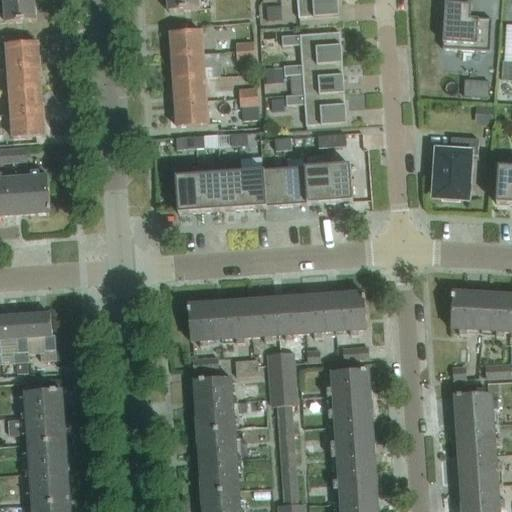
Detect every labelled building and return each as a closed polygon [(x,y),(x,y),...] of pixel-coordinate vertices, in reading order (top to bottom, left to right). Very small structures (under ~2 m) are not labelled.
[(8,24),(38,22),(36,0),(6,0),(7,16),(0,16),(0,24),(8,24)] [(201,11),(211,11),(211,3),(200,3),(200,0),(169,0),(170,14),(201,12),(201,11)] [(338,0),(280,0),(280,1),(291,0),(298,0),(300,20),(340,18),(338,0)] [(491,54),(493,23),(472,21),(472,7),(446,5),(444,51),(491,54)] [(173,51),(173,59),(204,57),(203,33),(172,35),(173,49),(172,49),(172,51),(173,51)] [(302,48),(303,67),(303,68),(343,65),(341,35),(283,39),(284,49),(302,48)] [(9,46),(10,69),(46,67),(45,60),(46,60),(46,58),(45,58),(44,44),(9,46)] [(237,46),(238,54),(255,53),(255,45),(237,46)] [(238,54),(238,62),(256,61),(255,53),(238,54)] [(206,80),(204,57),(173,59),(174,67),(173,67),(173,70),(174,70),(175,82),(206,80)] [(305,98),(345,95),(343,65),(303,68),(303,67),(285,69),(286,79),(304,78),(305,97),(305,98)] [(46,67),(10,69),(12,93),(47,90),(46,78),(47,78),(47,76),(46,76),(46,67)] [(283,71),(267,72),(268,84),(284,83),(283,71)] [(208,103),(206,80),(175,82),(176,96),(175,96),(175,97),(176,97),(176,105),(208,103)] [(466,82),(465,99),(489,100),(490,83),(466,82)] [(47,90),(12,93),(13,116),(49,114),(48,106),(49,106),(49,104),(48,104),(47,90)] [(241,93),(241,101),(259,100),(259,91),(241,93)] [(305,98),(305,97),(287,98),(288,109),(306,108),(307,129),(348,126),(345,95),(305,98)] [(241,101),(242,109),(260,108),(259,100),(241,101)] [(285,101),(273,102),(274,113),(285,113),(285,101)] [(208,103),(176,105),(177,114),(176,114),(176,116),(177,116),(178,129),(209,127),(208,103)] [(482,110),(481,125),(492,125),(493,111),(482,110)] [(49,114),(13,116),(15,140),(50,137),(49,124),(50,124),(50,122),(49,122),(49,114)] [(248,137),(240,137),(241,149),(248,148),(248,137)] [(335,138),(327,139),(327,151),(335,150),(335,138)] [(206,151),(205,139),(197,140),(198,152),(206,151)] [(319,139),(320,151),(327,151),(327,139),(319,139)] [(190,152),(198,152),(197,140),(189,140),(190,152)] [(292,141),(284,142),(284,154),(292,153),(292,141)] [(480,142),(451,141),(450,154),(439,153),(436,199),(444,200),(444,203),(460,204),(460,201),(468,201),(471,157),(478,158),(480,142)] [(27,151),(16,152),(17,164),(28,164),(27,151)] [(16,152),(6,152),(7,165),(17,164),(16,152)] [(351,167),(329,168),(331,205),(354,204),(351,167)] [(329,168),(307,170),(310,207),(331,205),(329,168)] [(511,206),(511,169),(499,169),(497,206),(511,206)] [(288,208),(310,207),(307,170),(286,171),(288,208)] [(267,210),(288,208),(286,171),(264,173),(267,210)] [(264,173),(243,174),(245,211),(267,210),(264,173)] [(221,176),(224,213),(245,211),(243,174),(221,176)] [(49,178),(37,179),(4,181),(4,177),(0,176),(0,219),(3,219),(3,218),(38,216),(48,216),(48,215),(52,215),(52,211),(53,210),(52,207),(51,207),(49,178)] [(202,214),(224,213),(221,176),(200,177),(202,214)] [(180,216),(202,214),(200,177),(177,179),(180,216)] [(469,335),(469,331),(483,332),(485,296),(466,295),(466,294),(457,293),(457,295),(454,294),(454,298),(453,298),(453,301),(454,301),(452,330),(461,331),(461,335),(469,335)] [(307,299),(304,299),(306,337),(315,336),(315,341),(323,341),(323,335),(352,333),(352,339),(360,338),(360,333),(368,332),(366,301),(366,298),(366,295),(362,295),(362,294),(351,295),(351,296),(317,299),(317,297),(307,298),(307,299)] [(505,334),(511,334),(511,296),(503,296),(502,297),(485,296),(483,332),(498,333),(497,337),(505,338),(505,334)] [(295,337),(306,337),(304,299),(300,300),(300,298),(290,299),(290,301),(264,302),(264,301),(254,302),(254,303),(251,303),(253,340),(267,339),(267,345),(275,344),(275,339),(287,338),(287,343),(295,343),(295,337)] [(246,341),(253,340),(251,303),(248,303),(248,302),(237,303),(237,304),(203,307),(203,306),(192,306),(192,307),(189,307),(190,311),(189,311),(189,314),(190,314),(192,344),(202,344),(202,349),(210,349),(210,343),(238,341),(238,347),(246,346),(246,341)] [(28,318),(29,340),(45,339),(46,352),(42,353),(42,364),(58,362),(56,337),(53,337),(52,316),(28,318)] [(31,364),(29,340),(28,318),(0,319),(0,321),(1,342),(19,341),(20,354),(15,354),(16,365),(31,364)] [(358,363),(371,362),(370,350),(357,351),(358,363)] [(344,352),(345,364),(358,363),(357,351),(344,352)] [(322,353),(309,354),(309,366),(323,365),(322,353)] [(282,367),(296,365),(295,355),(282,356),(282,367)] [(282,356),(268,357),(269,368),(282,367),(282,356)] [(220,373),(219,360),(206,361),(207,374),(220,373)] [(206,361),(194,362),(195,375),(207,374),(206,361)] [(258,362),(237,363),(238,379),(259,378),(258,362)] [(283,377),(297,376),(296,365),(282,367),(283,377)] [(511,380),(511,366),(499,367),(500,381),(511,380)] [(283,377),(282,367),(269,368),(270,378),(283,377)] [(499,367),(487,367),(487,381),(500,381),(499,367)] [(455,384),(468,383),(467,369),(454,370),(455,384)] [(335,420),(336,429),(374,426),(374,423),(375,423),(374,412),(373,413),(372,400),(372,392),(370,374),(371,374),(371,372),(366,372),(363,372),(332,375),(333,391),(328,391),(328,398),(334,398),(335,413),(329,413),(330,420),(335,420)] [(284,387),(298,386),(297,376),(283,377),(284,387)] [(283,377),(270,378),(271,388),(284,387),(283,377)] [(199,441),(236,439),(232,381),(195,383),(199,441)] [(285,398),(299,397),(298,386),(284,387),(285,398)] [(271,388),(272,399),(285,398),(284,387),(271,388)] [(27,395),(28,416),(23,416),(23,418),(24,422),(28,422),(30,452),(69,449),(68,444),(67,444),(67,442),(68,442),(68,430),(66,430),(64,392),(58,392),(52,392),(52,393),(27,395)] [(460,458),(460,460),(497,458),(496,449),(501,449),(501,441),(495,441),(493,411),(499,411),(498,403),(493,404),(492,396),(462,398),(459,398),(456,399),(456,401),(455,401),(456,413),(457,412),(459,447),(458,447),(459,458),(460,458)] [(299,407),(299,397),(285,398),(286,408),(293,407),(299,407)] [(273,409),(278,409),(286,408),(285,398),(272,399),(273,409)] [(278,409),(279,417),(294,416),(293,407),(286,408),(278,409)] [(295,424),(294,416),(279,417),(280,425),(295,424)] [(295,432),(295,424),(280,425),(280,433),(295,432)] [(374,426),(336,429),(337,444),(332,445),(333,459),(338,459),(340,482),(340,483),(378,480),(378,475),(377,475),(377,469),(378,469),(377,459),(376,459),(375,453),(375,441),(376,440),(375,430),(374,430),(374,426)] [(296,440),(295,432),(280,433),(281,441),(296,440)] [(199,441),(203,499),(240,496),(236,439),(199,441)] [(296,449),(296,440),(281,441),(281,450),(296,449)] [(297,457),(296,449),(281,450),(282,458),(297,457)] [(33,480),(35,510),(73,507),(73,505),(72,506),(71,503),(73,503),(72,491),(71,491),(68,456),(70,456),(69,450),(30,452),(32,474),(27,474),(28,480),(33,480)] [(297,465),(297,457),(282,458),(282,466),(297,465)] [(497,465),(497,458),(460,460),(460,463),(459,463),(460,473),(461,473),(462,487),(463,508),(462,508),(462,511),(500,511),(506,510),(505,503),(500,503),(498,473),(503,473),(502,465),(497,465)] [(298,473),(297,465),(282,466),(283,474),(298,473)] [(298,481),(298,473),(283,474),(283,482),(298,481)] [(340,483),(340,482),(334,483),(335,490),(340,489),(341,511),(379,511),(378,485),(379,485),(378,480),(340,483)] [(299,489),(298,481),(283,482),(284,490),(299,489)] [(299,498),(299,489),(284,490),(284,498),(299,498)] [(241,511),(240,496),(203,499),(203,511),(241,511)] [(285,507),(293,506),(300,506),(299,498),(284,498),(285,507)]
